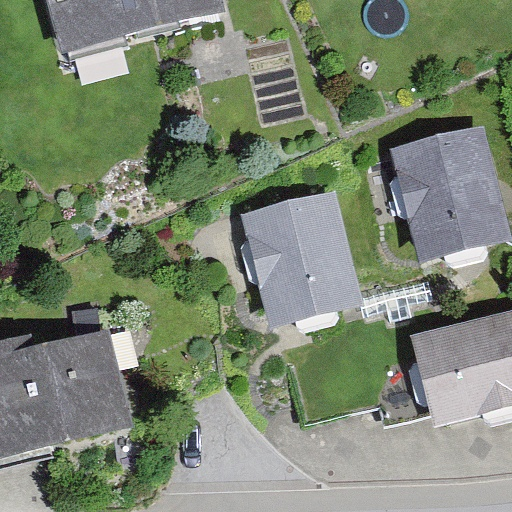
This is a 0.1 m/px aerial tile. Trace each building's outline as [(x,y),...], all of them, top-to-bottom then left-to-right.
[(199,0),(26,0),(43,59),(203,13),(199,0)] [(468,134),(375,154),(400,270),(493,251),(468,134)] [(319,200),(223,219),(246,336),(342,316),(319,200)] [(511,316),(394,341),(413,431),(511,410),(511,316)] [(0,457),(111,431),(87,335),(0,356),(0,457)]
